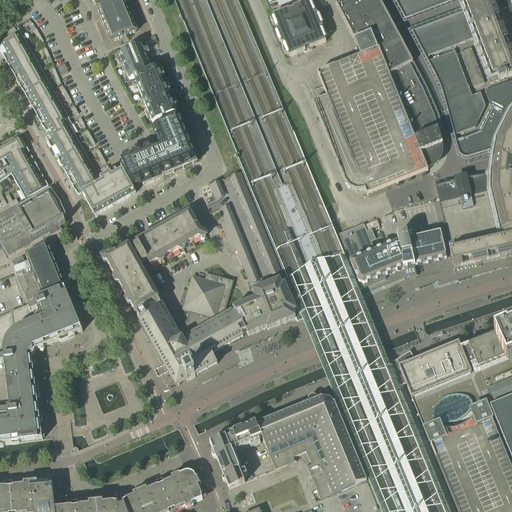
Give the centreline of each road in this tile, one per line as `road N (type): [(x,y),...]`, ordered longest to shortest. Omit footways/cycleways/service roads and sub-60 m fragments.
road 1 (residential): [(57,365),(101,348),(70,252),(213,167),(149,0)]
road 2 (residential): [(199,457),(117,489),(69,493),(57,365)]
road 3 (residential): [(433,181),(370,206),(347,204),(286,78)]
road 4 (unknown): [(505,511),(479,448),(466,442),(442,456),(462,511)]
road 5 (residential): [(286,78),(347,54),(324,0)]
